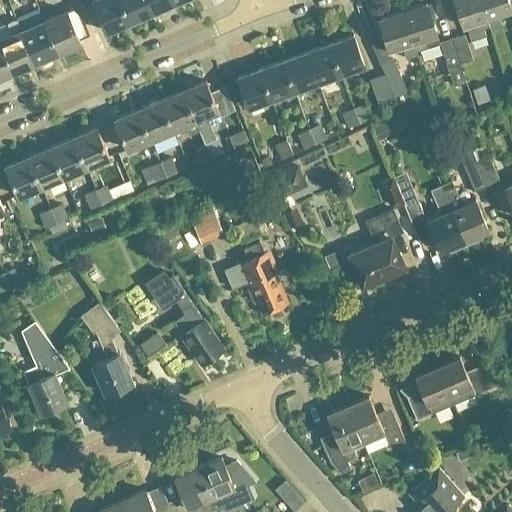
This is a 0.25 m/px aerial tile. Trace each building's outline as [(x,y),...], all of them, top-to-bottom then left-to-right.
[(94,0),(108,31),(130,22),(120,0),(94,0)] [(120,0),(130,22),(152,12),(147,0),(120,0)] [(147,0),(152,12),(175,2),(174,0),(147,0)] [(484,29),(490,27),(491,26),(482,0),(456,0),(465,25),(467,24),(472,39),(486,35),(484,29)] [(508,0),(482,0),(491,26),(493,30),(502,27),(497,14),(498,14),(511,10),(508,0)] [(465,82),(459,64),(451,39),(440,43),(439,43),(436,35),(438,34),(428,2),(404,10),(417,52),(439,45),(454,86),(465,82)] [(45,19),(58,51),(81,42),(74,27),(84,22),(76,3),(65,8),(66,10),(45,19)] [(416,52),(417,52),(404,10),(381,17),(391,49),(402,46),(406,60),(417,56),(416,52)] [(22,29),(36,61),(58,51),(45,19),(22,29)] [(0,40),(13,71),(36,61),(22,29),(0,38),(0,40)] [(329,42),(340,73),(364,65),(353,34),(329,42)] [(465,35),(451,39),(459,64),(473,59),(465,35)] [(0,76),(13,71),(0,40),(0,76)] [(317,81),(340,73),(329,42),(306,50),(317,81)] [(283,58),(294,89),(317,81),(306,50),(283,58)] [(271,98),(294,89),(283,58),(260,67),(271,98)] [(392,58),(380,64),(385,74),(391,88),(403,82),(392,58)] [(271,98),(260,67),(237,75),(248,106),(271,98)] [(391,88),(385,74),(370,79),(378,103),(395,97),(391,88)] [(225,85),(211,91),(206,80),(183,90),(200,129),(205,141),(211,156),(222,151),(206,114),(218,109),(221,115),(235,109),(225,85)] [(200,129),(183,90),(161,100),(173,128),(185,123),(189,133),(200,129)] [(173,128),(161,100),(138,109),(151,138),(173,128)] [(361,123),(372,118),(365,104),(354,109),(361,123)] [(151,138),(138,109),(116,119),(128,148),(151,138)] [(342,115),(349,128),(361,123),(354,109),(342,115)] [(380,139),(408,127),(402,115),(375,127),(380,139)] [(309,129),(315,144),(327,139),(320,124),(309,129)] [(74,137),(87,166),(110,156),(97,126),(74,137)] [(298,135),(305,149),(315,144),(309,129),(298,135)] [(87,166),(74,137),(51,146),(64,176),(87,166)] [(281,160),(294,154),(286,140),(275,146),(281,160)] [(211,156),(205,141),(195,146),(201,160),(211,156)] [(64,176),(51,146),(29,156),(42,186),(64,176)] [(475,191),(487,186),(477,161),(472,148),(471,147),(458,152),(475,191)] [(42,186),(29,156),(6,166),(19,195),(42,186)] [(489,156),(477,161),(487,186),(499,181),(489,156)] [(171,157),(161,162),(167,177),(178,172),(171,157)] [(167,177),(161,162),(142,171),(148,186),(167,177)] [(276,200),(308,186),(298,165),(267,180),(276,200)] [(403,203),(402,200),(403,200),(400,194),(394,178),(381,183),(392,208),(393,208),(403,203)] [(113,188),(118,199),(138,191),(133,180),(113,188)] [(441,186),(447,200),(449,200),(467,245),(483,238),(481,234),(489,230),(476,199),(463,204),(453,181),(441,186)] [(107,185),(97,190),(103,204),(114,200),(107,185)] [(403,200),(402,200),(403,203),(410,219),(423,214),(411,186),(401,190),(400,194),(403,200)] [(91,210),(103,204),(97,190),(84,195),(91,210)] [(467,245),(449,200),(447,200),(437,205),(441,213),(428,219),(435,234),(431,235),(437,250),(441,248),(442,250),(450,247),(452,252),(467,245)] [(63,204),(52,209),(58,224),(70,219),(63,204)] [(202,244),(224,234),(212,206),(190,217),(202,244)] [(376,242),(349,254),(362,283),(404,264),(392,236),(403,231),(393,208),(392,208),(366,220),(376,242)] [(48,229),(58,224),(52,209),(40,214),(48,229)] [(181,273),(199,262),(177,229),(167,213),(157,219),(159,222),(155,225),(164,237),(159,240),(165,250),(181,273)] [(233,227),(241,244),(265,232),(260,221),(258,216),(233,227)] [(245,248),(250,258),(224,270),(232,288),(246,282),(254,303),(258,302),(263,314),(290,303),(278,274),(281,273),(271,249),(265,252),(261,242),(245,248)] [(4,273),(11,288),(22,283),(16,268),(4,273)] [(0,274),(0,292),(11,288),(4,273),(0,274)] [(182,334),(203,364),(216,356),(220,355),(223,351),(226,349),(206,318),(204,319),(175,275),(155,288),(166,304),(175,299),(185,314),(175,320),(183,333),(182,334)] [(101,327),(110,340),(120,332),(99,302),(95,306),(82,315),(94,332),(101,327)] [(46,356),(55,348),(35,321),(22,331),(42,358),(46,356)] [(148,357),(166,345),(157,332),(139,344),(148,357)] [(112,341),(103,345),(108,358),(93,364),(106,393),(132,382),(120,353),(118,353),(112,341)] [(451,395),(455,404),(500,385),(484,364),(467,372),(460,357),(438,366),(451,395)] [(53,371),(48,360),(24,371),(42,412),(67,402),(54,371),(53,371)] [(418,420),(433,414),(455,404),(451,395),(438,366),(416,376),(423,391),(408,397),(418,420)] [(0,399),(0,381),(5,380),(0,367),(0,430),(11,426),(0,399)] [(368,453),(389,444),(391,448),(406,442),(395,416),(380,422),(369,397),(348,406),(364,441),(368,453)] [(339,440),(338,440),(324,447),(331,463),(341,474),(352,470),(348,462),(358,458),(352,446),(364,441),(348,406),(328,414),(339,440)] [(238,462),(226,467),(222,459),(199,469),(216,510),(223,507),(225,510),(253,498),(246,483),(251,481),(253,482),(254,481),(238,462)] [(453,511),(451,509),(466,497),(440,468),(411,493),(423,507),(417,511),(453,511)] [(173,511),(211,511),(216,510),(199,469),(176,479),(185,499),(171,505),(173,511)] [(173,511),(171,505),(155,511),(146,491),(124,501),(128,511),(173,511)] [(305,501),(300,495),(289,504),(294,510),(305,501)] [(128,511),(124,501),(100,511),(128,511)]
